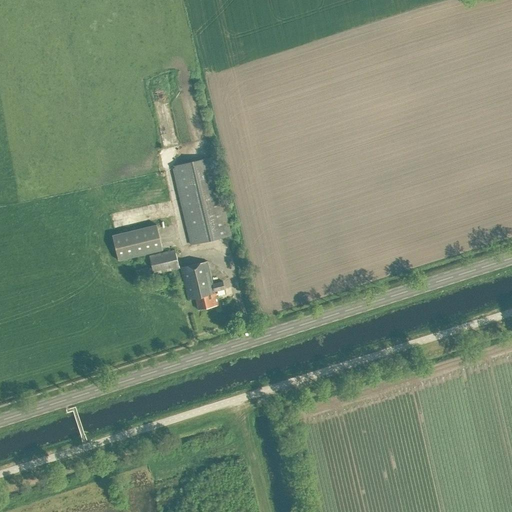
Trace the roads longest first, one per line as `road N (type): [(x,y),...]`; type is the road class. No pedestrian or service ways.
road 1 (primary): [(0,420),(511,258)]
road 2 (unclassified): [(511,312),(0,474)]
road 3 (track): [(264,391),(292,511)]
